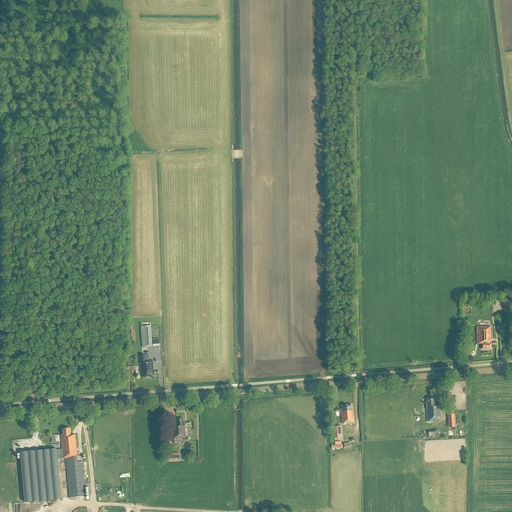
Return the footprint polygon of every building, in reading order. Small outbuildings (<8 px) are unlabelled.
[(502,302),(504,310),(511,307),(510,305),(511,304),(510,299),(502,302)] [(141,327),(142,348),(152,347),(150,326),(141,327)] [(482,350),(491,349),(491,344),(491,327),(477,327),(477,344),(482,344),(482,350)] [(141,378),(153,377),(153,376),(154,376),(153,361),(149,362),(148,355),(139,356),(141,378)] [(435,398),(426,399),(427,422),(441,421),(439,405),(435,405),(435,398)] [(354,423),(353,411),(352,411),(351,405),(342,406),(342,410),(339,411),(339,409),(335,410),(336,412),(341,412),(342,424),(354,423)] [(454,414),(447,415),(448,428),(455,428),(454,414)] [(183,419),(176,420),(177,425),(173,426),(174,438),(186,437),(184,424),(183,419)] [(62,449),(56,450),(57,459),(77,457),(75,435),(71,436),(70,429),(62,429),(62,435),(61,435),(62,449)] [(56,449),(20,453),(24,502),(61,499),(61,496),(57,459),(56,450),(56,449)] [(77,463),(77,457),(66,458),(69,498),(86,497),(83,462),(77,463)]
